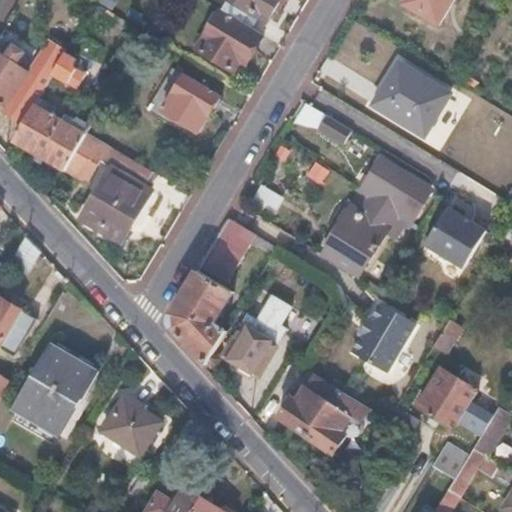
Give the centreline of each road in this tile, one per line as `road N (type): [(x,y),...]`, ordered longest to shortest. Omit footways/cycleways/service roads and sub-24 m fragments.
road 1 (residential): [(140,327),(334,0)]
road 2 (residential): [(313,511),(140,327)]
road 3 (residential): [(140,327),(0,170)]
